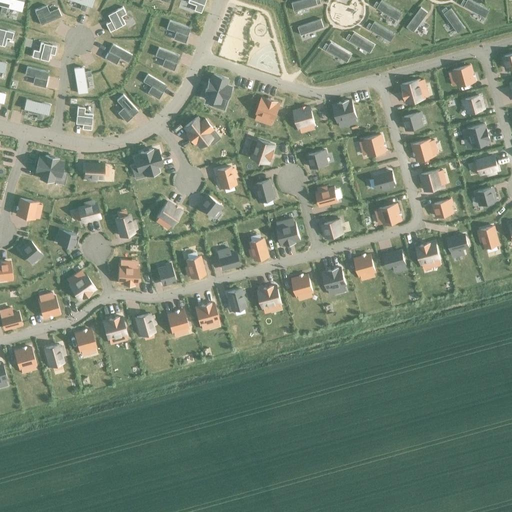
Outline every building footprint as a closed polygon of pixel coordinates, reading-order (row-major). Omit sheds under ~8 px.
[(16,0),(0,0),(0,5),(21,11),(23,2),(16,0)] [(187,0),(187,3),(195,5),(193,10),(200,13),(204,0),(187,0)] [(301,0),(291,3),(293,11),(316,5),(320,4),(319,0),(301,0)] [(462,0),(460,5),(463,7),(484,18),(488,11),(468,0),(466,0),(466,2),(462,0)] [(375,2),(373,6),(376,8),(397,20),(401,13),(380,1),(379,4),(375,2)] [(46,6),(34,11),(37,17),(40,25),(60,17),(57,9),(48,13),(46,6)] [(111,21),(106,24),(110,32),(125,24),(121,16),(125,14),(122,8),(108,15),(111,21)] [(420,8),(406,27),(413,32),(427,13),(420,8)] [(445,8),(441,11),(457,33),(464,28),(450,9),(447,11),(445,8)] [(320,19),(297,27),(300,35),(323,27),(320,19)] [(168,21),(165,28),(175,31),(172,39),(184,43),(190,28),(168,21)] [(368,23),(366,28),(369,30),(390,42),(394,35),(374,23),(372,25),(368,23)] [(0,45),(4,47),(6,38),(11,40),(13,32),(0,28),(0,45)] [(348,34),(345,38),(349,40),(369,53),(373,46),(353,33),(351,36),(348,34)] [(33,50),(31,57),(48,61),(49,54),(54,55),(56,47),(40,43),(38,51),(33,50)] [(325,44),(322,48),(326,50),(346,62),(351,55),(330,43),(328,46),(325,44)] [(112,44),(104,58),(115,64),(118,57),(127,62),(131,55),(112,44)] [(158,48),(155,55),(164,59),(161,66),(173,70),(178,56),(158,48)] [(511,52),(503,54),(507,69),(511,68),(511,52)] [(453,70),(449,72),(450,76),(454,75),(457,86),(474,81),(470,64),(452,69),(453,70)] [(27,66),(25,75),(34,77),(33,84),(44,87),(48,72),(27,66)] [(82,67),(73,69),(77,94),(86,92),(82,67)] [(147,74),(142,81),(151,86),(147,92),(158,99),(166,85),(147,74)] [(209,79),(205,92),(207,92),(205,98),(213,101),(212,105),(217,107),(218,103),(220,97),(226,99),(231,87),(226,85),(228,79),(213,74),(211,79),(209,79)] [(402,88),(401,88),(404,99),(405,99),(406,103),(423,98),(420,85),(425,83),(424,79),(419,80),(401,84),(402,88)] [(465,98),(463,99),(464,104),(467,103),(469,112),(483,108),(479,94),(465,98)] [(122,95),(117,100),(123,107),(117,113),(125,122),(137,111),(122,95)] [(261,97),(255,115),(256,116),(255,119),(260,121),(261,117),(273,121),(279,103),(276,102),(276,101),(266,98),(265,99),(261,97)] [(25,98),(22,109),(47,115),(50,105),(25,98)] [(336,104),(332,105),(337,123),(338,123),(339,126),(345,125),(344,121),(356,118),(351,100),(348,100),(348,99),(336,102),(336,104)] [(310,105),(292,109),(297,126),(299,125),(300,131),(305,130),(304,124),(314,121),(310,105)] [(76,106),(74,123),(82,124),(81,129),(90,130),(92,113),(83,113),(84,107),(76,106)] [(417,112),(403,116),(407,129),(421,126),(419,117),(421,117),(419,111),(417,112)] [(197,116),(183,127),(187,131),(185,132),(193,143),(196,141),(200,146),(207,141),(210,144),(214,141),(211,137),(208,132),(213,129),(205,118),(201,122),(197,116)] [(467,130),(462,131),(464,136),(469,135),(472,147),(489,142),(488,139),(489,139),(487,127),(485,128),(484,124),(467,129),(467,130)] [(364,140),(359,141),(360,145),(365,144),(368,155),(385,150),(381,134),(363,138),(364,140)] [(251,138),(249,143),(254,144),(250,157),(267,163),(268,160),(269,160),(273,149),(272,148),(273,144),(257,138),(256,139),(251,138)] [(430,141),(412,145),(416,160),(434,155),(431,145),(435,144),(434,140),(430,141)] [(136,165),(131,167),(133,173),(138,172),(144,170),(146,175),(158,172),(156,167),(162,165),(157,149),(152,150),(151,148),(139,152),(140,153),(133,155),(136,165)] [(322,150),(308,154),(311,167),(326,164),(323,155),(325,155),(324,149),(322,150)] [(38,156),(35,172),(41,173),(40,179),(52,181),(53,176),(61,177),(65,178),(66,173),(62,172),(64,162),(56,160),(57,158),(45,155),(45,158),(38,156)] [(494,155),(475,160),(479,175),(498,169),(494,155)] [(103,163),(85,163),(84,180),(102,180),(103,163)] [(229,166),(217,169),(222,188),(234,184),(232,178),(236,177),(233,168),(230,168),(229,166)] [(438,169),(420,173),(425,190),(442,186),(439,174),(443,174),(442,169),(438,170),(438,169)] [(391,170),(373,174),(377,189),(384,188),(384,191),(393,188),(393,185),(395,185),(391,170)] [(257,185),(253,186),(256,196),(259,195),(261,201),(274,198),(269,179),(256,183),(257,185)] [(318,191),(315,191),(319,206),(338,201),(334,187),(327,188),(326,185),(317,187),(318,191)] [(477,191),(474,192),(476,197),(478,196),(480,205),(495,201),(491,187),(477,191)] [(206,194),(198,204),(212,215),(217,209),(219,210),(222,206),(220,205),(206,194)] [(20,198),(16,215),(33,218),(36,207),(40,208),(41,204),(36,203),(37,201),(20,198)] [(448,199),(433,203),(437,216),(451,213),(449,205),(451,204),(450,199),(448,199)] [(166,201),(156,216),(158,217),(156,220),(159,222),(161,220),(170,226),(180,211),(166,201)] [(78,210),(75,211),(77,220),(80,219),(81,221),(101,216),(97,202),(77,208),(78,210)] [(379,209),(374,210),(376,215),(381,213),(383,224),(401,219),(396,203),(379,207),(379,209)] [(130,214),(115,218),(120,235),(135,231),(135,230),(137,229),(135,220),(132,220),(130,214)] [(288,224),(277,227),(281,244),(285,244),(285,245),(294,242),(294,241),(299,240),(295,222),(293,222),(292,218),(287,219),(288,224)] [(339,219),(321,223),(325,237),(342,233),(340,225),(342,224),(341,218),(339,219)] [(481,232),(479,233),(481,242),(483,241),(485,247),(497,244),(493,226),(480,229),(481,232)] [(60,229),(59,235),(61,236),(59,244),(73,247),(76,233),(63,230),(60,229)] [(464,233),(447,238),(451,253),(459,250),(460,255),(464,254),(463,249),(468,248),(464,233)] [(263,238),(247,243),(253,260),(268,255),(263,238)] [(32,241),(21,250),(30,261),(36,256),(38,258),(42,254),(41,252),(32,241)] [(418,246),(417,246),(422,265),(433,262),(435,266),(440,265),(439,260),(434,242),(430,243),(430,242),(418,245),(418,246)] [(226,253),(217,255),(221,270),(239,265),(235,250),(228,252),(227,248),(224,248),(226,253)] [(401,249),(383,254),(387,269),(393,267),(394,272),(398,271),(397,266),(405,264),(401,249)] [(370,254),(354,258),(358,276),(360,276),(361,280),(365,279),(364,275),(373,272),(375,272),(370,254)] [(188,266),(184,267),(187,276),(190,275),(191,277),(204,274),(199,256),(186,259),(188,266)] [(119,265),(118,282),(124,283),(124,284),(133,285),(133,283),(138,284),(139,266),(126,265),(126,260),(121,260),(120,265),(119,265)] [(10,262),(0,263),(0,278),(6,277),(7,279),(7,282),(13,281),(13,279),(12,277),(10,262)] [(165,265),(157,267),(162,285),(174,281),(170,264),(170,263),(165,264),(165,265)] [(326,272),(322,273),(327,291),(328,290),(329,294),(334,293),(333,289),(345,286),(341,268),(338,269),(337,267),(326,270),(326,272)] [(82,271),(68,281),(70,284),(69,285),(80,300),(82,298),(83,298),(93,291),(92,290),(96,288),(85,273),(84,274),(82,271)] [(308,274),(291,278),(296,297),(298,297),(299,300),(303,298),(302,295),(313,293),(308,274)] [(261,289),(257,290),(262,309),(263,308),(264,313),(270,311),(269,307),(280,304),(275,285),(273,286),(272,285),(261,288),(261,289)] [(242,287),(226,292),(231,309),(248,303),(242,287)] [(39,300),(38,301),(43,319),(60,314),(55,296),(53,296),(52,292),(38,296),(39,300)] [(199,306),(195,307),(200,326),(201,326),(202,330),(207,328),(206,325),(218,321),(213,303),(210,303),(210,302),(199,305),(199,306)] [(9,313),(0,315),(0,317),(4,331),(22,325),(18,311),(12,313),(11,308),(8,309),(9,313)] [(182,309),(167,313),(171,332),(173,332),(174,335),(179,334),(178,330),(187,328),(182,309)] [(151,313),(135,317),(140,335),(156,331),(154,325),(156,324),(154,315),(152,315),(151,313)] [(122,317),(103,322),(108,340),(109,339),(110,343),(116,342),(115,338),(127,335),(122,317)] [(91,328),(75,333),(80,351),(81,351),(82,355),(87,353),(86,350),(96,347),(91,328)] [(60,344),(44,348),(49,366),(65,362),(63,356),(65,355),(63,344),(60,345),(60,344)] [(31,347),(14,351),(19,369),(21,369),(22,373),(26,372),(25,368),(36,365),(31,347)]
